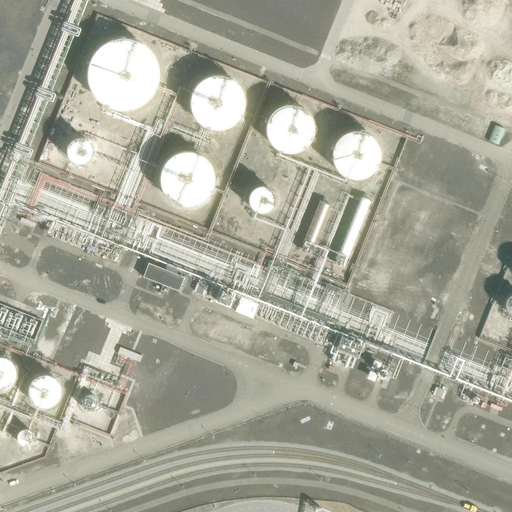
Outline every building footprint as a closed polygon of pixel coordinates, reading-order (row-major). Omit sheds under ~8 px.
[(28,154),(46,97),(55,100),(58,90),(54,89),(75,25),(72,24),(73,22),(59,17),(17,147),(18,147),(18,150),(28,154)] [(157,72),(157,65),(155,58),(151,52),(148,47),(143,43),(137,39),(130,37),(123,36),(116,36),(112,37),(109,39),(102,42),(97,46),(92,52),(89,58),(87,65),(86,72),(87,78),(89,85),(92,91),(97,97),(101,100),(104,102),(108,104),(112,106),(116,107),(121,107),(128,107),(135,105),(140,102),(143,100),(146,98),(151,92),(154,86),(157,79),(157,72)] [(240,104),(240,103),(240,98),(238,94),(236,89),(232,85),(229,82),(225,80),(220,79),(215,78),(210,79),(205,81),(200,84),(198,86),(195,89),(192,94),(191,99),(191,104),(191,108),(193,113),(195,117),(198,121),(202,124),(206,126),(211,128),(216,128),(221,127),(226,126),(230,123),(233,121),(236,117),(238,113),(240,108),(240,104)] [(315,131),(315,130),(314,125),(313,121),(310,116),(307,112),(303,109),(299,107),(294,106),(290,105),(286,106),(281,107),(276,109),(273,112),(270,116),(268,119),(266,125),(265,130),(265,135),(267,139),(269,143),(272,147),(275,150),(280,153),(284,155),(289,155),(295,155),(299,154),(303,151),(307,148),(310,144),(313,140),(314,135),(315,131)] [(499,144),(504,128),(495,125),(490,141),(499,144)] [(379,156),(379,155),(378,150),(377,145),(375,141),(372,138),(368,134),(363,132),(358,131),(355,130),(350,131),(346,132),(341,134),(337,137),(334,141),(332,144),(330,149),(329,154),(330,159),(331,164),(333,168),(336,172),(340,175),(344,178),(349,179),(353,180),(359,180),(363,178),(367,176),(372,173),(375,169),(377,165),(378,160),(379,156)] [(86,151),(85,147),(83,144),(80,142),(76,141),(72,141),(70,142),(69,143),(67,145),(66,146),(66,148),(65,151),(66,155),(68,158),(69,159),(71,160),(75,161),(79,161),(82,159),(84,157),(85,155),(85,153),(86,151)] [(210,176),(210,171),(208,166),(206,162),(204,159),(200,155),(196,153),(191,152),(186,151),(181,152),(176,153),(172,155),(168,158),(165,162),(163,166),(161,171),(161,176),(161,180),(162,185),(165,190),(168,193),(172,197),(176,199),(181,200),(185,201),(190,200),(194,199),(199,197),(202,194),(206,191),(208,187),(210,182),(210,176)] [(272,201),(271,198),(270,196),(269,194),(268,193),(266,191),(262,190),(259,191),(256,192),(255,193),(252,196),(252,198),(251,201),(252,204),(254,208),(256,209),(257,210),(261,211),(264,211),(266,210),(268,208),(270,207),(271,205),(271,203),(272,201)] [(350,239),(349,244),(353,245),(369,200),(360,197),(346,238),(350,239)] [(321,232),(327,202),(317,200),(311,230),(321,232)] [(148,264),(145,277),(180,291),(184,277),(148,264)] [(241,298),(236,310),(253,317),(258,304),(241,298)] [(0,326),(35,339),(42,319),(0,303),(0,326)] [(13,370),(13,369),(13,366),(13,364),(10,360),(8,359),(6,357),(3,356),(1,356),(0,355),(0,382),(2,382),(5,381),(7,381),(9,379),(11,377),(12,374),(13,372),(13,370)] [(56,387),(56,385),(55,382),(54,380),(52,378),(50,377),(48,375),(46,374),(43,374),(40,374),(38,375),(36,376),(34,378),(32,380),(31,382),(30,385),(30,387),(30,390),(30,392),(32,394),(33,396),(35,398),(37,399),(40,400),(42,400),(45,400),(47,400),(49,399),(52,397),(54,395),(55,392),(55,390),(56,387)] [(174,414),(176,401),(163,399),(161,411),(174,414)] [(38,437),(38,436),(37,433),(37,432),(35,430),(33,429),(29,428),(27,428),(25,429),(23,431),(22,434),(21,437),(22,440),(24,443),(27,444),(30,445),(33,444),(35,443),(37,440),(38,437)]
